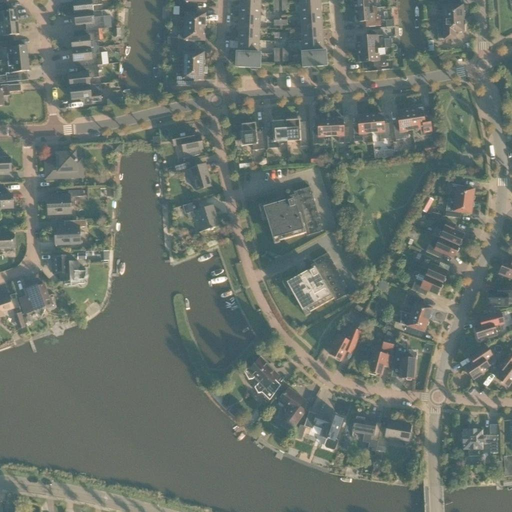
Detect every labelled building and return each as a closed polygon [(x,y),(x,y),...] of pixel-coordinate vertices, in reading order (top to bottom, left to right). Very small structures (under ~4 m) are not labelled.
[(73,2),(74,14),(93,12),(92,6),(102,5),(101,0),(87,0),(73,2)] [(353,0),(354,10),(372,8),(371,0),(353,0)] [(443,19),(463,18),(462,5),(451,6),(451,0),(440,0),(436,0),(437,11),(443,11),(443,19)] [(299,3),(300,15),(321,14),(320,1),(299,3)] [(260,3),(240,2),(239,15),(260,16),(260,3)] [(0,24),(18,22),(16,10),(7,11),(6,5),(0,6),(0,24)] [(194,14),(194,8),(179,7),(179,18),(185,18),(184,27),(204,28),(205,14),(194,14)] [(372,8),(354,10),(355,22),(368,21),(368,27),(380,26),(380,14),(372,15),(372,8)] [(90,24),(90,30),(98,29),(104,29),(104,22),(103,16),(93,18),(93,13),(93,12),(74,14),(75,26),(77,25),(90,24)] [(321,14),(300,15),(301,28),(322,26),(321,14)] [(239,27),(259,28),(260,16),(239,15),(239,27)] [(463,18),(443,19),(443,28),(437,28),(438,40),(453,39),(452,32),(463,32),(463,18)] [(19,35),(18,22),(0,24),(0,42),(2,43),(10,42),(9,36),(19,35)] [(323,39),(322,26),(301,28),(302,40),(323,39)] [(178,46),(193,47),(193,41),(204,41),(204,28),(184,27),(184,35),(178,35),(178,39),(178,46)] [(259,28),(239,27),(238,40),(259,41),(259,28)] [(100,41),(98,29),(90,30),(84,30),(85,37),(71,38),(72,50),(91,48),(90,42),(100,41)] [(356,38),(357,50),(377,48),(376,36),(382,36),(382,30),(369,31),(370,36),(356,38)] [(323,51),(323,39),(302,40),(303,53),(323,51)] [(258,53),(259,41),(238,40),(238,53),(258,53)] [(16,41),(10,42),(2,43),(3,49),(6,48),(8,60),(28,58),(26,46),(17,47),(16,41)] [(183,66),(203,66),(203,53),(192,53),(193,47),(178,46),(177,57),(183,57),(183,66)] [(91,54),(91,48),(72,50),(73,62),(88,60),(88,66),(88,67),(97,66),(102,65),(108,65),(106,52),(101,53),(91,54)] [(377,48),(357,50),(358,63),(372,61),(372,67),(386,66),(385,56),(378,56),(377,48)] [(325,51),(323,51),(303,53),(301,53),(302,68),(326,66),(325,51)] [(260,53),(258,53),(238,53),(236,53),(236,67),(259,68),(260,53)] [(28,58),(8,60),(9,73),(6,73),(7,83),(21,81),(20,72),(29,71),(28,58)] [(88,67),(88,66),(83,67),(84,73),(68,75),(70,88),(90,85),(89,78),(99,77),(97,66),(88,67)] [(202,80),(203,66),(183,66),(183,74),(177,74),(176,86),(191,86),(191,79),(202,80)] [(21,91),(20,84),(1,86),(1,89),(0,89),(0,106),(3,106),(2,96),(9,95),(9,92),(21,91)] [(90,92),(90,85),(70,88),(71,100),(83,99),(83,105),(101,103),(100,91),(90,92)] [(422,108),(409,110),(412,130),(420,129),(421,136),(431,135),(428,113),(422,113),(422,108)] [(412,130),(409,110),(397,112),(399,126),(393,126),(395,140),(406,138),(405,131),(412,130)] [(382,114),(370,115),(371,133),(379,132),(380,139),(390,138),(389,126),(383,127),(382,114)] [(371,133),(370,115),(357,116),(359,129),(353,130),(354,142),(365,141),(364,134),(371,133)] [(323,137),(331,136),(330,118),(317,119),(318,131),(312,132),(313,144),(323,144),(323,137)] [(343,118),(330,118),(331,136),(338,136),(339,143),(349,143),(349,130),(343,130),(343,118)] [(286,121),(287,141),(300,141),(300,147),(307,146),(306,131),(300,132),(299,120),(286,121)] [(279,142),(287,141),(286,121),(272,122),(273,133),(267,134),(268,149),(279,148),(279,142)] [(256,135),(255,123),(241,125),(242,131),(239,132),(240,140),(243,140),(243,145),(252,144),(253,150),(264,149),(262,134),(256,135)] [(193,137),(192,131),(172,135),(174,146),(182,144),(185,160),(200,155),(198,149),(202,149),(200,136),(193,137)] [(122,152),(121,144),(113,144),(113,152),(122,152)] [(75,160),(74,153),(57,154),(57,163),(46,164),(46,178),(82,177),(81,159),(75,160)] [(0,172),(11,172),(10,158),(0,158),(0,172)] [(188,170),(186,163),(174,166),(176,173),(188,170)] [(211,186),(205,164),(189,169),(196,190),(211,186)] [(454,199),(472,202),(474,189),(461,188),(462,182),(450,180),(449,186),(456,187),(454,199)] [(6,195),(6,188),(0,187),(0,208),(13,208),(12,195),(6,195)] [(322,231),(309,187),(293,192),(295,199),(279,204),(278,200),(259,205),(261,214),(265,213),(273,238),(277,237),(278,241),(305,233),(306,236),(322,231)] [(83,196),(83,190),(68,191),(68,195),(47,196),(48,215),(71,214),(70,197),(83,196)] [(472,202),(454,199),(447,198),(445,216),(457,218),(458,212),(470,214),(472,202)] [(200,209),(198,201),(186,205),(189,212),(196,210),(198,216),(202,231),(219,226),(213,205),(202,208),(200,209)] [(422,204),(419,209),(426,213),(429,208),(422,204)] [(432,235),(458,246),(463,235),(453,230),(455,225),(440,219),(436,228),(435,228),(432,235)] [(86,227),(86,220),(74,221),(74,227),(55,228),(55,245),(80,243),(79,227),(86,227)] [(0,248),(15,248),(14,234),(0,234),(0,248)] [(458,246),(432,235),(439,238),(436,245),(430,242),(425,252),(438,257),(440,252),(453,258),(458,246)] [(349,293),(327,253),(312,261),(316,268),(301,276),(299,272),(281,282),(286,290),(290,288),(302,310),(306,308),(309,312),(333,299),(334,301),(349,293)] [(430,265),(425,276),(442,283),(447,272),(435,267),(437,262),(422,254),(421,255),(418,253),(415,258),(430,265)] [(65,262),(65,255),(52,255),(53,275),(60,274),(60,281),(70,281),(70,285),(84,285),(84,280),(83,280),(85,275),(86,271),(78,271),(78,262),(65,262)] [(511,262),(511,263),(504,260),(499,274),(511,278),(511,262)] [(442,283),(425,276),(414,272),(412,276),(415,281),(411,290),(423,295),(425,290),(437,295),(442,283)] [(49,299),(44,284),(37,287),(37,285),(24,290),(26,296),(19,299),(24,314),(42,308),(45,309),(52,307),(53,304),(52,300),(49,299)] [(511,285),(497,286),(497,292),(488,292),(488,309),(489,309),(489,306),(507,306),(511,304),(511,285)] [(410,314),(427,320),(431,308),(419,304),(421,299),(409,295),(406,305),(413,307),(410,314)] [(13,308),(9,296),(0,299),(0,317),(4,316),(2,312),(13,308)] [(427,320),(410,314),(410,315),(401,312),(400,322),(400,324),(395,322),(393,328),(410,333),(411,328),(423,332),(427,320)] [(21,313),(13,315),(16,323),(23,321),(21,313)] [(478,319),(480,325),(474,327),(478,340),(496,335),(501,331),(499,325),(501,324),(503,324),(500,313),(486,316),(478,319)] [(31,322),(29,315),(23,317),(25,324),(31,322)] [(366,322),(361,318),(358,323),(356,322),(354,325),(355,326),(355,327),(360,330),(366,322)] [(351,328),(346,340),(339,337),(329,355),(341,361),(345,352),(351,355),(353,352),(361,332),(351,328)] [(381,350),(382,350),(381,354),(373,352),(368,372),(381,375),(383,366),(389,368),(393,351),(392,351),(395,339),(393,339),(395,334),(387,332),(386,337),(384,336),(381,350)] [(469,357),(472,362),(465,368),(473,379),(489,368),(485,361),(492,356),(485,346),(469,357)] [(497,367),(502,371),(496,378),(507,387),(511,380),(511,353),(509,351),(497,367)] [(406,352),(395,352),(393,366),(400,367),(399,378),(413,379),(414,359),(406,358),(406,352)] [(278,376),(260,358),(249,369),(248,368),(243,371),(248,380),(252,379),(254,377),(259,382),(254,387),(257,393),(261,392),(269,400),(280,385),(274,379),(278,376)] [(293,427),(303,414),(305,411),(299,407),(304,399),(288,388),(277,404),(282,408),(284,405),(290,409),(283,420),(293,427)] [(261,405),(256,411),(261,415),(266,409),(261,405)] [(316,415),(309,412),(304,426),(312,429),(313,425),(322,428),(320,435),(327,438),(324,445),(325,447),(332,450),(334,449),(337,441),(336,440),(334,439),(341,419),(327,414),(326,416),(317,413),(316,415)] [(355,416),(352,431),(358,432),(361,433),(362,433),(365,433),(364,435),(363,441),(369,442),(369,444),(368,454),(374,455),(376,447),(377,442),(379,433),(373,432),(374,428),(376,420),(355,416)] [(377,442),(376,451),(384,453),(386,443),(387,437),(400,440),(403,444),(412,438),(409,434),(410,426),(387,422),(386,428),(380,427),(379,433),(377,442)] [(301,440),(306,427),(300,425),(295,438),(301,440)] [(482,436),(482,430),(462,430),(462,450),(467,450),(468,456),(477,456),(477,450),(482,450),(482,444),(490,444),(490,453),(497,453),(497,435),(482,436)] [(346,450),(350,440),(343,438),(340,447),(346,450)]
